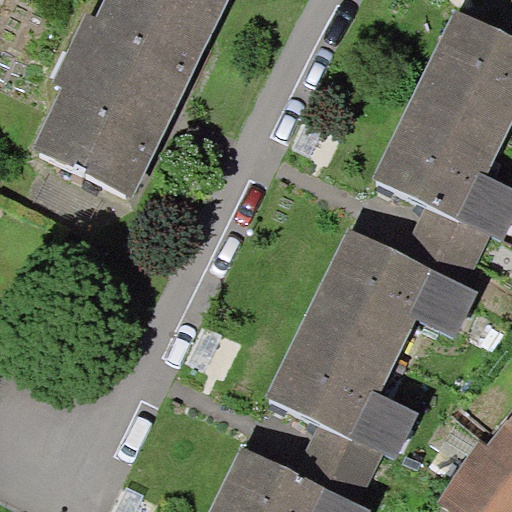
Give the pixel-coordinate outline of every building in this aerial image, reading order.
[(125,0),(52,162),(144,205),(237,0),(125,0)] [(401,184),(481,221),(511,153),(511,47),(473,30),(401,184)] [(495,234),(432,204),(401,268),(441,287),(464,298),(495,234)] [(323,429),(364,448),(441,287),(401,268),(359,248),(282,410),(323,429)] [(511,511),(511,426),(446,511),(447,511),(511,511)] [(364,448),(323,429),(296,487),(340,508),(348,511),(357,511),(384,458),(364,448)] [(226,511),(338,511),(340,508),(296,487),(249,465),(226,511)]
